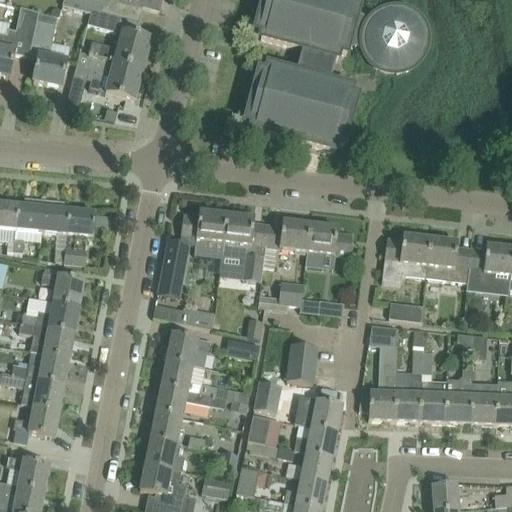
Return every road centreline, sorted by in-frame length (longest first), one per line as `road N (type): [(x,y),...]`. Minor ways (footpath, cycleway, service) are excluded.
road 1 (residential): [(511,205),(159,168)]
road 2 (residential): [(91,511),(159,168)]
road 3 (residential): [(159,168),(202,0)]
road 4 (residential): [(159,168),(0,151)]
road 5 (residential): [(393,511),(400,475),(414,466),(511,468)]
